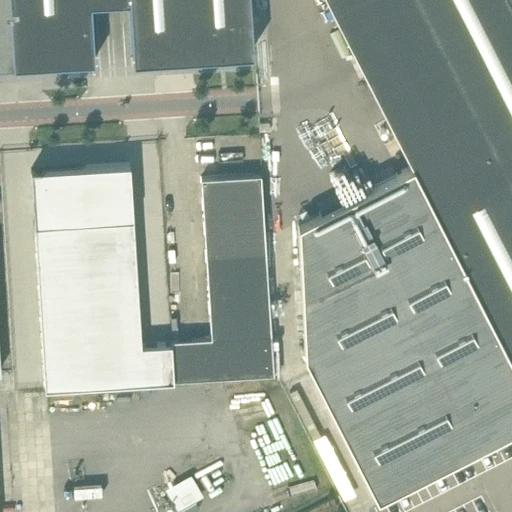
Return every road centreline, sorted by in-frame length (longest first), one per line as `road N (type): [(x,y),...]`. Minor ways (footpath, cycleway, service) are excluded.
road 1 (unknown): [(121,163),(127,292),(116,307),(61,311),(46,294),(47,226),(60,199),(98,173)]
road 2 (unknown): [(223,511),(247,478),(248,458),(218,417),(194,410),(36,432),(20,442),(10,481)]
road 3 (unclassified): [(0,115),(257,99)]
road 4 (unknown): [(177,104),(187,331)]
road 5 (unknown): [(289,0),(295,90),(323,96),(390,160)]
